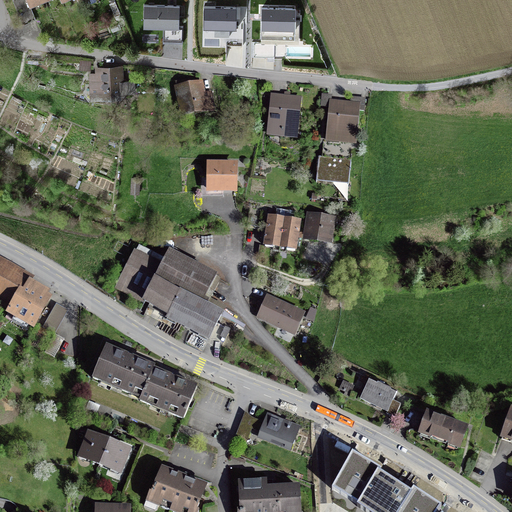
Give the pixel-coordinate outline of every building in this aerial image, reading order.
[(30,6),(27,0),(12,0),(23,25),(36,19),(30,6)] [(183,26),(179,26),(180,5),(144,4),(144,28),(167,28),(167,43),(181,43),(183,43),(183,26)] [(237,7),(204,6),(203,28),(236,29),(237,7)] [(296,8),(262,7),(261,39),(295,40),(296,8)] [(274,42),(252,42),(251,57),(267,57),(267,60),(274,61),(274,42)] [(312,46),(285,46),(285,57),(312,58),(312,46)] [(88,75),(88,103),(125,102),(125,95),(135,94),(135,81),(123,82),(123,66),(94,66),(94,75),(88,75)] [(209,80),(176,88),(183,119),(216,111),(209,80)] [(302,97),(271,95),(269,139),(299,141),(302,97)] [(329,110),(328,145),(359,146),(360,113),(367,113),(367,99),(352,98),(352,102),(333,102),(333,95),(322,95),(321,109),(329,110)] [(318,161),(316,185),(348,189),(351,164),(318,161)] [(207,165),(206,196),(237,196),(237,165),(207,165)] [(141,180),(132,180),(132,196),(140,196),(141,180)] [(256,227),(258,210),(250,209),(248,226),(256,227)] [(263,228),(265,211),(258,210),(256,227),(263,228)] [(308,236),(329,241),(333,220),(312,215),(308,236)] [(265,245),(295,250),(300,221),(269,216),(265,245)] [(117,289),(151,305),(149,307),(146,314),(162,323),(166,317),(223,344),(230,330),(218,325),(222,317),(206,309),(221,280),(168,255),(165,260),(137,247),(117,289)] [(0,302),(7,306),(5,310),(34,327),(53,295),(48,292),(50,288),(33,278),(34,275),(0,255),(0,302)] [(304,314),(267,298),(258,318),(295,334),(304,314)] [(43,326),(55,333),(68,311),(56,304),(43,326)] [(155,367),(105,346),(90,382),(140,402),(153,371),(155,367)] [(139,405),(182,423),(196,389),(153,371),(140,402),(139,405)] [(360,402),(387,415),(397,396),(370,383),(360,402)] [(350,397),(354,390),(344,385),(340,392),(350,397)] [(236,437),(250,441),(259,414),(244,410),(236,437)] [(502,436),(511,440),(511,410),(502,436)] [(420,432),(461,448),(469,429),(448,421),(427,413),(420,432)] [(300,430),(267,417),(258,441),(291,454),(300,430)] [(98,467),(107,443),(87,435),(77,460),(98,467)] [(107,443),(98,467),(120,476),(130,452),(107,443)] [(381,471),(352,453),(332,489),(358,505),(357,507),(365,511),(438,511),(441,507),(414,489),(411,493),(394,482),(380,473),(381,471)] [(167,511),(196,511),(206,486),(161,469),(148,504),(167,511)] [(266,482),(238,484),(239,511),(300,511),(299,488),(266,489),(266,482)]
